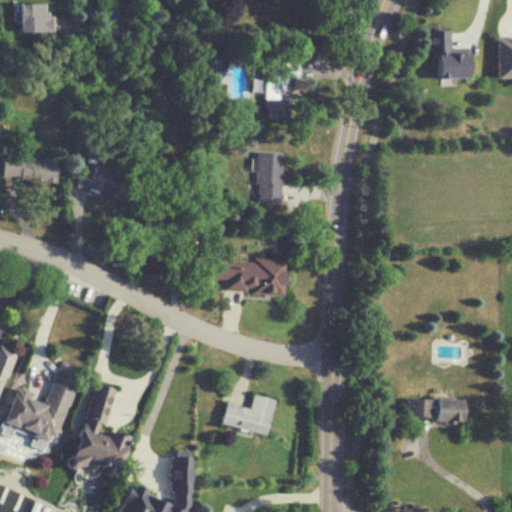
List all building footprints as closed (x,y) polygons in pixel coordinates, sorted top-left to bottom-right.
[(13,31),(49,31),(49,12),(40,12),(40,3),(13,3),(13,31)] [(262,60),(261,118),(287,118),(287,79),(297,79),(297,61),(262,60)] [(254,201),(279,201),(279,152),(254,151),(254,201)] [(32,157),(32,154),(0,153),(0,179),(54,181),(55,157),(32,157)] [(127,173),(79,161),(73,187),(121,199),(127,173)] [(222,291),(281,295),(283,260),(209,255),(207,278),(222,279),(222,291)] [(0,384),(14,351),(0,345),(0,384)] [(0,421),(0,425),(50,442),(71,380),(51,373),(43,398),(12,388),(0,421)] [(111,389),(89,383),(66,463),(112,477),(123,438),(99,431),(111,389)] [(215,423),(261,435),(270,400),(248,394),(245,408),(221,402),(215,423)] [(402,418),(427,418),(427,398),(402,398),(402,418)] [(459,421),(459,399),(429,399),(429,421),(459,421)]
